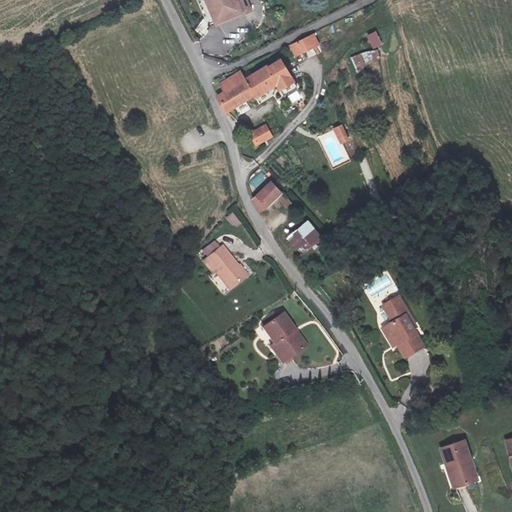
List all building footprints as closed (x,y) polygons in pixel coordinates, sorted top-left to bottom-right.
[(253,22),(244,0),(215,0),(229,33),(253,22)] [(244,0),(253,22),(261,19),(252,0),(244,0)] [(377,30),(367,34),(373,49),(383,44),(377,30)] [(295,57),(321,45),(315,33),(289,45),(295,57)] [(355,69),(382,61),(378,48),(351,56),(355,69)] [(233,99),(226,103),(234,117),(260,102),(261,104),(285,92),(291,102),(305,96),(290,67),(253,87),(250,81),(229,91),(233,99)] [(276,127),(266,134),(270,139),(265,142),(269,147),(283,138),(276,127)] [(347,135),(340,138),(345,147),(352,143),(347,135)] [(352,143),(345,147),(348,152),(355,148),(352,143)] [(256,191),(267,180),(260,173),(249,184),(256,191)] [(267,205),(268,209),(276,215),(293,199),(283,190),(267,205)] [(236,212),(228,215),(233,228),(241,224),(236,212)] [(321,227),(304,246),(320,259),(336,241),(321,227)] [(213,250),(219,257),(229,249),(223,242),(213,250)] [(229,249),(219,257),(216,260),(237,288),(254,276),(232,247),(229,249)] [(378,304),(381,310),(400,302),(397,294),(378,304)] [(417,345),(407,324),(401,311),(405,309),(400,302),(381,310),(385,320),(382,322),(391,341),(398,354),(417,345)] [(411,322),(405,309),(401,311),(407,324),(411,322)] [(292,316),(274,329),(287,348),(285,350),(295,363),(312,351),(300,333),(304,331),(292,316)] [(384,344),(391,341),(382,322),(375,325),(384,344)] [(460,447),(436,457),(451,495),(471,487),(463,467),(467,465),(460,447)]
